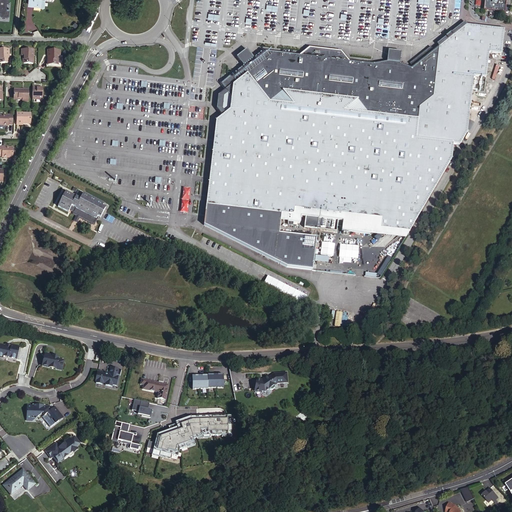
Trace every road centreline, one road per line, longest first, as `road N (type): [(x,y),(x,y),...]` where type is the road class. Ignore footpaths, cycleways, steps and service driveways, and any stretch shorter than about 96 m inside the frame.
road 1 (tertiary): [(93,336),(190,355),(243,356),(511,331)]
road 2 (tertiary): [(82,67),(0,226)]
road 3 (residential): [(511,461),(360,511)]
road 4 (residential): [(93,336),(87,369),(75,383),(0,396)]
